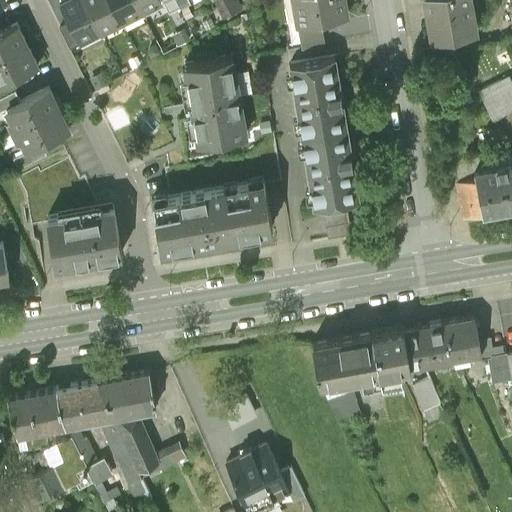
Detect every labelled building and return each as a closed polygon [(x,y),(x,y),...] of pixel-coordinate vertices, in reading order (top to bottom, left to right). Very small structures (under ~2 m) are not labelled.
[(79,39),(100,28),(85,0),(59,0),(70,21),(79,39)] [(110,0),(85,0),(100,28),(120,18),(110,0)] [(136,0),(110,0),(120,18),(140,8),(136,0)] [(136,0),(140,8),(156,0),(136,0)] [(176,0),(162,0),(168,12),(179,7),(176,0)] [(213,0),(222,17),(242,7),(237,0),(213,0)] [(282,0),(288,28),(321,23),(320,16),(347,11),(345,0),(282,0)] [(470,0),(425,0),(431,35),(475,27),(470,0)] [(80,42),(79,39),(70,21),(59,26),(70,48),(80,42)] [(0,55),(27,43),(16,22),(0,29),(0,55)] [(324,41),(321,23),(288,28),(291,47),(324,41)] [(190,39),(184,29),(172,35),(177,46),(190,39)] [(38,63),(27,43),(0,55),(0,82),(9,78),(38,63)] [(425,49),(426,55),(451,51),(464,77),(459,79),(465,92),(477,86),(456,43),(425,49)] [(232,53),(184,61),(198,140),(245,132),(238,92),(235,71),(232,53)] [(333,54),(290,61),(313,202),(357,194),(333,54)] [(238,92),(252,90),(248,68),(235,71),(238,92)] [(107,80),(101,69),(88,76),(94,87),(107,80)] [(511,105),(511,79),(508,72),(477,87),(491,115),(511,105)] [(0,95),(14,89),(9,78),(0,82),(0,95)] [(110,88),(107,83),(97,88),(99,93),(110,88)] [(7,118),(13,129),(59,106),(48,85),(20,99),(5,107),(10,117),(7,118)] [(20,99),(14,89),(0,95),(0,109),(5,107),(20,99)] [(69,127),(59,106),(13,129),(18,140),(21,138),(26,149),(41,142),(69,127)] [(46,152),(41,142),(26,149),(12,155),(18,166),(46,152)] [(481,209),(511,203),(511,160),(473,167),(481,209)] [(463,212),(481,209),(473,167),(459,170),(459,174),(456,174),(463,212)] [(263,176),(152,196),(160,245),(271,225),(263,176)] [(121,251),(114,203),(47,214),(55,261),(121,251)] [(351,231),(347,207),(323,211),(327,235),(351,231)] [(0,276),(9,275),(3,239),(0,239),(0,276)] [(473,311),(443,316),(450,355),(480,350),(477,334),(473,311)] [(410,362),(450,355),(443,316),(403,323),(410,362)] [(403,323),(371,329),(378,367),(379,367),(381,383),(403,380),(400,363),(410,362),(403,323)] [(363,370),(378,367),(371,329),(312,339),(319,378),(363,370)] [(489,332),(477,334),(480,350),(481,354),(487,353),(506,350),(504,340),(491,342),(489,332)] [(510,374),(506,350),(487,353),(491,377),(510,374)] [(148,367),(97,377),(113,411),(134,408),(155,404),(148,367)] [(360,411),(350,380),(363,378),(363,370),(319,378),(338,417),(360,411)] [(445,411),(429,373),(412,380),(428,418),(445,411)] [(65,420),(75,419),(99,414),(113,411),(97,377),(55,384),(65,420)] [(45,424),(65,420),(55,384),(7,392),(17,429),(24,428),(45,424)] [(134,408),(113,411),(139,467),(155,460),(157,459),(153,450),(134,408)] [(142,473),(139,467),(113,411),(99,414),(116,457),(117,457),(128,480),(142,473)] [(104,452),(97,456),(85,434),(83,435),(75,419),(65,420),(71,432),(86,463),(95,482),(101,479),(114,472),(104,452)] [(48,441),(45,424),(24,428),(27,444),(48,441)] [(64,456),(52,461),(64,485),(78,478),(72,469),(86,463),(71,432),(57,439),(64,456)] [(179,438),(153,450),(157,459),(155,460),(158,466),(185,452),(179,438)] [(36,451),(43,466),(52,461),(64,456),(57,439),(42,446),(43,448),(36,451)] [(240,452),(225,459),(248,506),(288,487),(288,486),(279,467),(266,439),(251,446),(250,445),(239,450),(240,452)] [(44,495),(64,485),(52,461),(43,466),(32,471),(44,495)] [(290,462),(279,467),(288,486),(288,487),(293,497),(304,492),(290,462)] [(24,504),(28,511),(46,511),(39,497),(44,495),(32,471),(17,479),(28,502),(24,504)] [(151,494),(142,473),(128,480),(138,501),(151,494)] [(95,482),(109,509),(118,504),(113,494),(120,491),(116,483),(107,489),(101,479),(95,482)]
